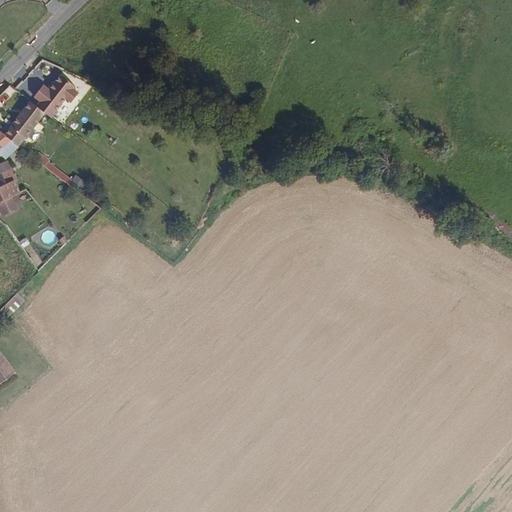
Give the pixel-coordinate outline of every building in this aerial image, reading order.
[(85,105),(89,100),(89,96),(86,94),(88,91),(73,80),(62,94),(55,90),(46,101),(53,106),(52,107),(55,109),(67,118),(79,103),(81,105),(85,105)] [(26,137),(46,110),(31,99),(11,126),(26,137)] [(67,118),(55,109),(52,114),(63,123),(67,118)] [(10,141),(12,140),(3,133),(0,136),(0,149),(0,150),(10,141)] [(24,149),(12,140),(10,141),(22,150),(24,149)] [(39,153),(36,157),(75,188),(80,182),(82,184),(84,181),(78,176),(75,181),(39,153)] [(11,169),(4,154),(0,156),(0,165),(1,167),(0,166),(0,168),(4,179),(13,175),(16,174),(14,168),(11,169)] [(0,206),(16,200),(11,188),(18,185),(13,175),(4,179),(0,180),(0,206)] [(0,384),(16,372),(0,352),(0,384)]
